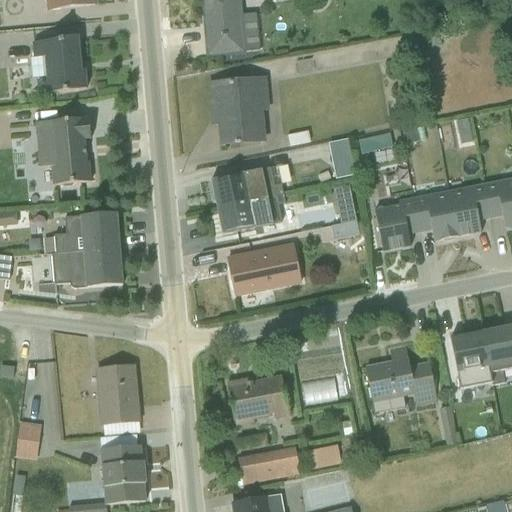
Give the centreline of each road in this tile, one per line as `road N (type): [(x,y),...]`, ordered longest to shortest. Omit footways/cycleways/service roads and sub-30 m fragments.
road 1 (residential): [(511,280),(174,337)]
road 2 (residential): [(174,337),(144,0)]
road 3 (unclassified): [(0,321),(174,337)]
road 4 (residential): [(190,511),(174,337)]
